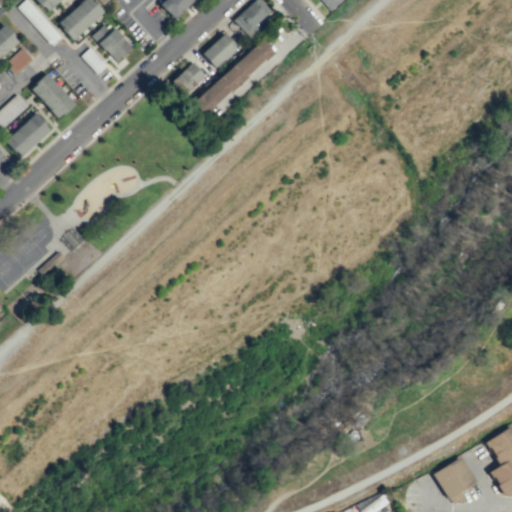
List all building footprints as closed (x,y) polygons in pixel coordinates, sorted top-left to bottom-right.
[(25,0),(23,0),(15,7),(48,43),(52,43),(59,37),(25,0)] [(56,0),(33,0),(44,11),(56,0)] [(78,0),(54,23),(69,39),(99,11),(88,0),(78,0)] [(190,0),(156,0),(156,1),(168,17),(190,0)] [(259,0),(251,0),(231,20),(245,34),(270,11),(259,0)] [(319,0),(330,11),(341,0),(319,0)] [(0,55),(16,41),(0,24),(0,23),(0,55)] [(128,48),(111,27),(106,31),(100,24),(88,34),(112,62),(128,48)] [(220,33),(224,37),(225,36),(232,45),(230,47),(233,50),(213,68),(199,53),(220,33)] [(258,38),(262,43),(264,42),(267,46),(266,47),(271,52),(262,60),(261,59),(243,75),(245,76),(228,91),(227,90),(209,106),(210,108),(202,115),(189,101),(258,38)] [(30,58),(20,47),(2,63),(12,74),(30,58)] [(88,47),(79,56),(95,74),(104,65),(88,47)] [(191,61),(170,80),(184,95),(204,76),(191,61)] [(54,118),(71,103),(43,73),(27,88),(54,118)] [(0,127),(25,106),(15,94),(0,106),(0,127)] [(1,138),(14,156),(47,131),(34,113),(1,138)] [(56,250),(61,256),(40,274),(35,269),(56,250)] [(481,440),(496,465),(485,471),(500,497),(511,489),(511,446),(510,444),(511,442),(511,431),(508,425),(481,440)] [(473,481),(456,455),(429,473),(450,505),(462,498),(457,491),(473,481)] [(353,507),(356,511),(372,511),(386,503),(377,491),(353,507)]
